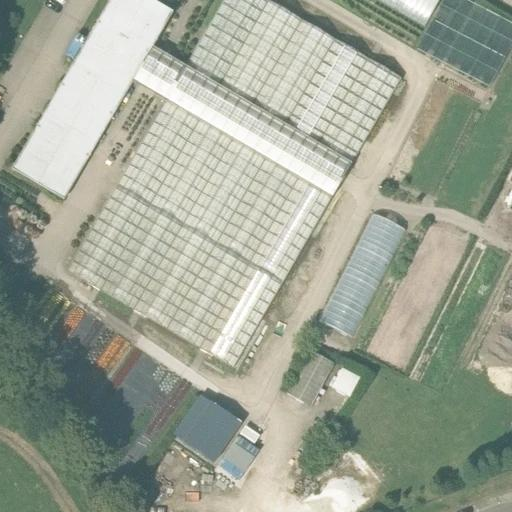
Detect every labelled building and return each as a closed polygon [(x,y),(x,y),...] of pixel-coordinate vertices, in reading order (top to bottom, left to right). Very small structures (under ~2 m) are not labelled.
[(146,0),(110,0),(11,172),(63,202),(132,83),(152,49),(172,15),(146,0)] [(152,49),(132,83),(165,102),(67,273),(234,368),(400,81),(259,0),(224,0),(185,68),(152,49)] [(439,0),(375,0),(423,28),(439,0)] [(352,340),(405,231),(370,215),(317,323),(352,340)] [(511,290),(499,285),(487,312),(509,322),(511,316),(511,290)] [(478,338),(502,347),(509,328),(485,319),(478,338)] [(311,409),(333,365),(309,353),(287,396),(311,409)] [(358,380),(341,370),(330,389),(348,399),(358,380)]
